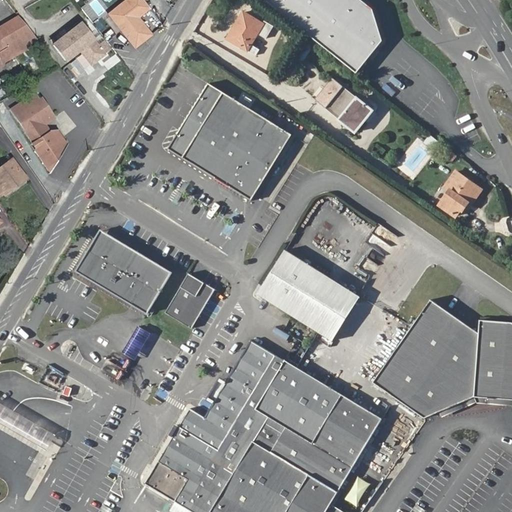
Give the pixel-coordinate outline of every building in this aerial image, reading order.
[(133,21),(137,18),(149,8),(142,0),(126,0),(109,15),(134,47),(146,38),(133,21)] [(271,0),(358,72),(385,39),(376,8),(366,0),(271,0)] [(250,43),(256,32),(263,23),(244,11),(235,25),(238,27),(230,40),(255,55),(259,48),(250,43)] [(97,35),(84,18),(76,24),(89,41),(97,35)] [(146,38),(150,35),(137,18),(133,21),(146,38)] [(0,56),(4,64),(40,43),(20,19),(0,29),(0,56)] [(256,32),(266,38),(273,26),(264,21),(263,23),(256,32)] [(87,64),(108,49),(97,35),(89,41),(76,24),(63,34),(65,37),(52,47),(63,61),(77,51),(87,64)] [(227,38),(230,40),(238,27),(235,25),(227,38)] [(53,45),(52,47),(65,37),(63,34),(53,45)] [(282,77),(290,83),(303,64),(295,58),(282,77)] [(366,122),(374,112),(334,79),(317,99),(355,131),(364,120),(366,122)] [(224,91),(184,156),(245,195),(252,200),(293,134),(224,91)] [(57,131),(49,132),(44,125),(55,118),(42,99),(39,101),(35,95),(12,110),(34,143),(52,170),(67,145),(57,131)] [(425,141),(435,149),(441,142),(430,134),(425,141)] [(0,196),(5,193),(5,194),(25,179),(12,160),(0,169),(0,196)] [(469,203),(471,204),(482,189),(456,170),(445,185),(450,189),(439,203),(455,216),(461,208),(467,201),(469,203)] [(148,312),(151,307),(173,272),(102,229),(77,270),(148,312)] [(259,293),(294,314),(320,269),(286,248),(259,293)] [(363,295),(320,269),(294,314),(336,339),(363,295)] [(193,328),(198,321),(215,291),(216,289),(190,273),(166,312),(193,328)] [(376,382),(428,418),(477,395),(511,397),(511,319),(498,319),(482,318),(481,330),(481,331),(432,298),(376,382)] [(122,353),(135,361),(152,332),(139,324),(122,353)] [(346,511),(332,503),(386,417),(289,359),(287,360),(253,340),(226,383),(215,401),(206,416),(192,407),(189,411),(180,426),(177,424),(171,434),(174,437),(146,483),(176,501),(171,510),(173,511),(346,511)] [(210,397),(215,401),(226,383),(221,380),(210,397)] [(0,422),(48,450),(56,435),(0,402),(0,422)] [(357,503),(370,481),(359,474),(346,496),(357,503)]
